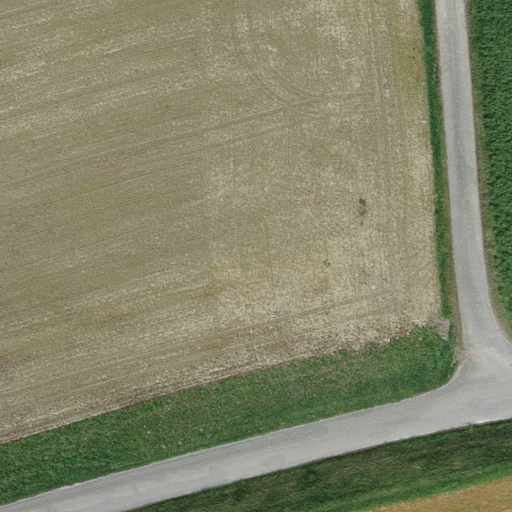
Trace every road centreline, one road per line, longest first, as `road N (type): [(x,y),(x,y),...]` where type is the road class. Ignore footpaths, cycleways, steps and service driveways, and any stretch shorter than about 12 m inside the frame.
road 1 (unclassified): [(511,393),(432,407),(58,511)]
road 2 (track): [(492,395),(465,240),(448,0)]
